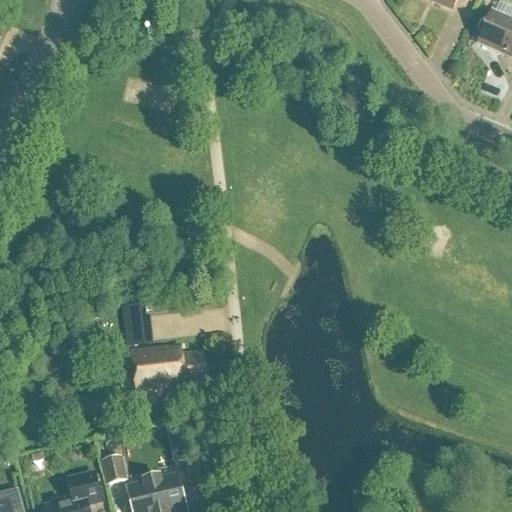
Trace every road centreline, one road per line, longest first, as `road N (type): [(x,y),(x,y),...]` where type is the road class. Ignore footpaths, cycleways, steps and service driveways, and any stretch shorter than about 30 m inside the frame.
road 1 (residential): [(511,142),(455,119),(361,0)]
road 2 (residential): [(0,171),(67,0)]
